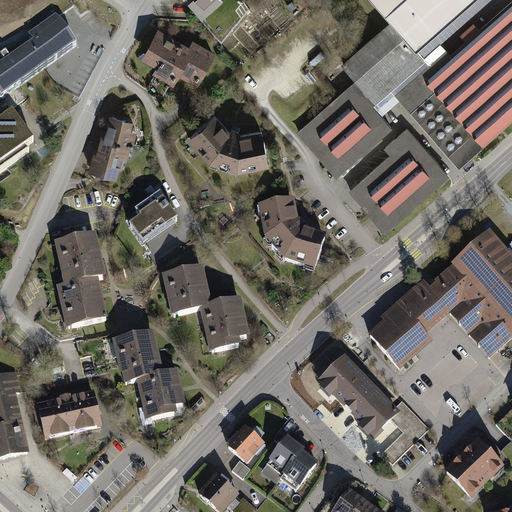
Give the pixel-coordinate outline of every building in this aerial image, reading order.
[(0,0),(0,16),(25,16),(25,0),(0,0)] [(198,0),(206,10),(218,0),(198,0)] [(399,99),(459,166),(511,119),(511,0),(483,27),(476,20),(460,34),(465,40),(452,51),(440,38),(483,0),(373,0),(392,20),(342,64),(356,80),(296,134),(337,180),(397,126),(384,112),(399,99)] [(0,99),(1,99),(77,46),(56,17),(28,36),(33,43),(10,59),(6,53),(0,57),(5,63),(0,65),(0,99)] [(189,44),(158,28),(142,59),(158,68),(154,74),(175,85),(178,79),(197,89),(217,52),(192,39),(189,44)] [(273,163),(264,127),(246,133),(233,128),(219,111),(192,136),(212,159),(242,170),(273,163)] [(0,173),(29,153),(26,148),(34,142),(12,112),(5,118),(0,121),(0,173)] [(135,119),(111,114),(106,135),(100,133),(91,172),(117,178),(120,168),(127,170),(137,129),(133,128),(135,119)] [(450,174),(408,128),(384,149),(389,155),(348,192),(384,232),(450,174)] [(187,224),(164,192),(123,222),(154,265),(186,242),(189,232),(187,224)] [(302,223),(295,201),(260,209),(267,242),(288,262),(318,273),(330,237),(311,233),(302,223)] [(109,279),(99,235),(56,245),(65,287),(58,289),(68,331),(111,322),(102,281),(109,279)] [(437,282),(497,352),(511,339),(511,263),(489,237),(437,282)] [(206,268),(164,277),(173,319),(203,312),(213,355),(253,346),(243,300),(214,306),(206,268)] [(497,352),(437,282),(430,288),(448,309),(426,328),(430,334),(453,314),(491,358),(497,352)] [(387,323),(371,337),(399,370),(417,355),(412,349),(430,334),(426,328),(448,309),(430,288),(426,284),(385,320),(387,323)] [(165,375),(156,333),(114,342),(124,387),(139,384),(148,422),(188,413),(179,372),(165,375)] [(399,414),(346,359),(319,384),(372,440),(399,414)] [(22,394),(18,373),(0,376),(0,461),(30,456),(19,395),(22,394)] [(102,429),(94,393),(37,406),(45,442),(102,429)] [(407,433),(384,454),(393,464),(430,432),(417,417),(403,429),(407,433)] [(264,445),(246,429),(227,449),(246,466),(264,445)] [(302,450),(286,438),(265,464),(281,477),(300,453),(302,450)] [(466,500),(501,468),(476,440),(460,455),(441,473),(466,500)] [(317,465),(300,453),(281,477),(280,480),(296,492),(317,465)] [(77,479),(67,471),(63,475),(74,484),(77,479)] [(219,476),(200,495),(218,511),(229,511),(231,511),(232,511),(255,511),(256,511),(219,476)] [(377,511),(350,491),(333,511),(377,511)]
